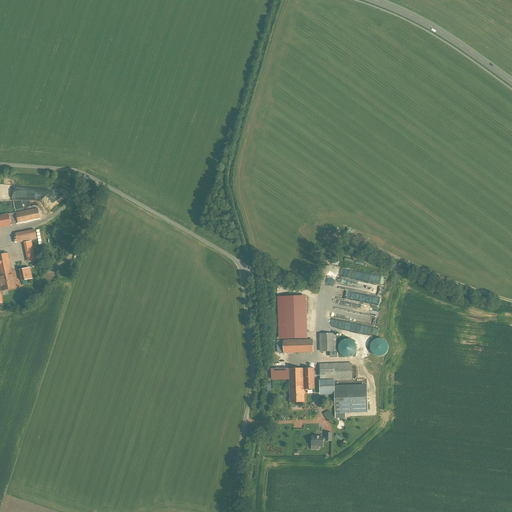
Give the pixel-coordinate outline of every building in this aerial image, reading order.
[(37,208),(15,213),(17,223),(32,220),(30,214),(38,212),(37,208)] [(8,214),(0,215),(0,227),(10,225),(8,214)] [(35,230),(15,234),(17,243),(36,239),(35,230)] [(387,250),(390,245),(377,239),(375,245),(387,250)] [(31,246),(25,247),(27,259),(33,258),(31,246)] [(0,269),(11,267),(8,253),(0,254),(0,269)] [(11,267),(0,269),(0,286),(1,291),(15,288),(11,267)] [(20,269),(19,270),(21,281),(32,279),(29,268),(23,269),(20,269)] [(333,333),(321,334),(321,352),(334,351),(333,333)] [(356,351),(356,348),(356,344),(354,341),(351,339),(347,339),(344,340),(341,342),(339,345),(338,348),(339,352),(341,355),(344,357),(347,357),(351,356),(354,354),(356,351)] [(313,340),(283,341),(283,353),(313,352),(313,340)] [(351,363),(320,364),(320,381),(334,380),(352,380),(351,363)] [(314,368),(289,369),(290,390),(304,390),(315,389),(314,368)] [(334,380),(320,381),(321,384),(320,385),(320,390),(324,394),(330,394),(334,390),(334,389),(334,380)] [(367,385),(335,386),(335,411),(367,410),(367,391),(367,385)] [(304,390),(290,390),(290,398),(289,398),(289,400),(290,400),(290,403),(304,402),(304,390)] [(329,411),(324,414),(328,420),(334,417),(329,411)] [(323,437),(312,437),(312,447),(316,447),(316,446),(323,446),(323,437)]
